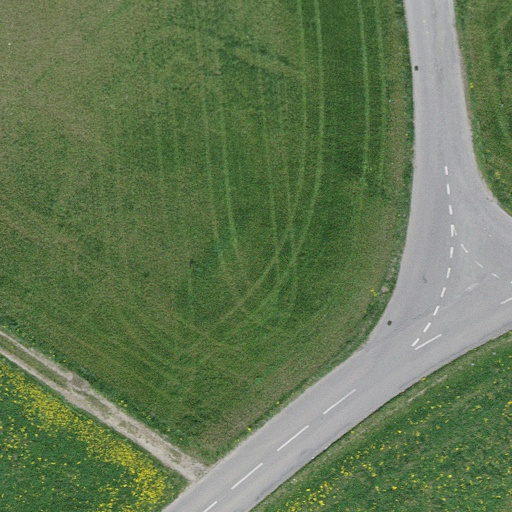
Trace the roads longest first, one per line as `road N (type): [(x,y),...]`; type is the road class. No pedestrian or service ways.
road 1 (unclassified): [(435,0),(455,323)]
road 2 (tertiary): [(455,323),(354,387),(204,511)]
road 3 (track): [(0,340),(222,496)]
